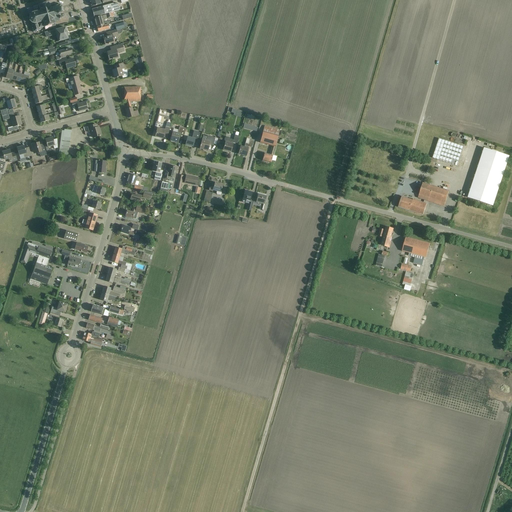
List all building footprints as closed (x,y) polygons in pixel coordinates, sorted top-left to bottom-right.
[(29,18),(30,20),(30,21),(31,23),(33,32),(34,32),(35,35),(40,33),(40,31),(40,28),(44,27),(45,28),(45,26),(48,25),(48,26),(52,25),(54,31),(56,30),(55,25),(54,21),(58,21),(57,18),(58,17),(59,19),(60,19),(61,18),(61,17),(62,18),(63,17),(64,16),(64,14),(63,13),(62,8),(61,8),(62,7),(61,5),(60,4),(58,5),(58,6),(57,6),(51,8),(49,3),(45,4),(45,3),(42,4),(42,5),(39,5),(38,5),(38,6),(34,7),(33,6),(33,7),(32,7),(32,8),(33,8),(34,13),(32,13),(32,14),(30,15),(29,18)] [(94,17),(113,12),(120,10),(118,4),(114,5),(113,4),(92,10),(94,17)] [(106,15),(94,18),(97,28),(110,24),(109,24),(109,21),(104,23),(103,20),(107,19),(106,15)] [(112,26),(111,23),(109,24),(110,24),(97,28),(98,32),(109,29),(112,26)] [(65,27),(56,30),(54,31),(45,33),(46,37),(56,35),(58,42),(68,39),(65,27)] [(105,45),(110,44),(114,43),(112,37),(118,35),(116,30),(106,33),(107,36),(103,37),(105,45)] [(115,50),(111,51),(107,53),(109,60),(118,58),(117,53),(124,51),(122,45),(114,47),(115,50)] [(71,49),(68,49),(59,52),(60,59),(65,57),(65,55),(72,53),(71,49)] [(74,59),(68,61),(67,61),(66,58),(58,60),(60,67),(66,65),(67,69),(76,66),(74,59)] [(127,75),(126,70),(124,71),(124,69),(123,64),(114,66),(115,70),(112,71),(114,78),(122,76),(123,78),(123,77),(126,77),(127,76),(127,75)] [(11,80),(13,72),(14,71),(8,69),(6,78),(11,80)] [(25,72),(24,75),(22,83),(27,84),(30,74),(25,72)] [(78,76),(68,79),(66,80),(67,83),(69,82),(70,86),(68,87),(69,89),(70,90),(72,89),(74,96),(82,94),(79,84),(80,84),(78,76)] [(41,86),(38,87),(38,86),(31,88),(32,94),(40,92),(43,91),(41,86)] [(140,87),(129,88),(124,88),(124,102),(126,102),(128,109),(126,110),(128,118),(134,116),(138,115),(137,111),(133,112),(132,108),(130,102),(140,102),(140,87)] [(17,108),(14,99),(9,101),(9,98),(2,99),(3,103),(6,102),(8,108),(0,110),(2,117),(14,113),(13,109),(17,108)] [(79,101),(72,103),(73,107),(74,107),(76,112),(79,111),(79,112),(87,110),(85,102),(79,104),(79,101)] [(14,113),(2,117),(3,120),(3,121),(8,120),(11,119),(13,127),(8,128),(9,132),(19,129),(18,126),(22,125),(19,116),(15,117),(14,113)] [(41,123),(50,121),(48,115),(46,115),(39,117),(41,123)] [(157,130),(155,137),(163,139),(163,137),(167,138),(169,128),(171,124),(167,123),(166,127),(165,130),(157,128),(157,130)] [(87,127),(89,132),(91,131),(93,138),(101,136),(99,127),(97,128),(96,125),(87,127)] [(271,160),(280,130),(264,126),(260,143),(272,146),(270,155),(264,153),(262,161),(271,163),(271,162),(272,163),(272,161),(271,160)] [(183,139),(185,132),(186,129),(179,127),(178,134),(173,132),(170,141),(178,143),(179,138),(183,139)] [(68,151),(71,130),(65,130),(64,131),(62,130),(60,146),(59,155),(65,156),(65,154),(68,155),(68,151)] [(187,137),(187,140),(185,145),(193,147),(195,139),(198,140),(200,133),(194,131),(192,138),(187,137)] [(239,136),(235,135),(234,140),(231,139),(230,138),(229,138),(228,137),(227,138),(226,138),(225,139),(225,140),(225,141),(226,142),(225,142),(223,150),(231,152),(233,144),(233,143),(237,144),(239,136)] [(202,140),(201,144),(200,149),(207,151),(209,144),(213,145),(215,138),(208,136),(206,141),(202,140)] [(58,148),(57,139),(53,140),(52,138),(45,140),(47,145),(45,146),(47,151),(50,151),(49,147),(53,146),(54,149),(58,148)] [(241,145),(238,154),(246,156),(248,149),(248,146),(252,147),(254,140),(250,139),(249,144),(245,143),(245,146),(241,145)] [(457,166),(464,147),(439,139),(433,158),(457,166)] [(41,148),(40,145),(39,143),(35,144),(34,143),(31,144),(33,152),(35,151),(35,154),(39,153),(40,157),(47,155),(43,144),(44,148),(42,149),(41,148)] [(31,156),(29,148),(25,149),(24,146),(17,148),(20,159),(31,156)] [(468,198),(493,206),(509,157),(484,149),(468,198)] [(17,161),(15,153),(14,153),(15,154),(11,155),(10,150),(2,152),(4,156),(1,157),(0,159),(0,174),(3,175),(6,164),(5,160),(8,159),(10,163),(17,161)] [(106,162),(98,161),(96,161),(95,164),(98,164),(97,173),(105,173),(106,162)] [(161,171),(162,164),(155,162),(153,172),(156,173),(155,177),(162,179),(164,171),(161,171)] [(174,179),(177,167),(169,165),(168,172),(165,172),(163,179),(169,180),(170,178),(174,179)] [(138,177),(129,174),(126,183),(135,186),(134,190),(141,192),(142,187),(138,186),(139,182),(136,181),(138,177)] [(199,178),(186,176),(184,184),(197,186),(199,178)] [(213,190),(217,191),(216,193),(217,195),(220,195),(221,195),(222,192),(221,192),(223,185),(215,183),(213,188),(210,187),(209,191),(212,192),(213,190)] [(423,183),(420,193),(418,198),(444,206),(449,192),(423,183)] [(93,189),(92,192),(96,194),(103,196),(106,189),(94,186),(93,189)] [(204,201),(210,203),(212,193),(206,191),(204,201)] [(245,191),(242,202),(245,203),(245,200),(250,201),(252,193),(245,191)] [(130,200),(140,202),(142,196),(132,193),(130,200)] [(258,195),(257,199),(254,198),(253,201),(256,202),(256,203),(261,204),(259,210),(265,212),(268,204),(264,203),(266,197),(258,195)] [(402,196),(400,202),(398,207),(423,215),(427,204),(413,199),(413,200),(402,196)] [(91,208),(94,209),(99,210),(101,203),(90,200),(89,203),(92,204),(91,208)] [(136,219),(138,213),(143,214),(145,208),(137,205),(136,209),(133,208),(132,212),(127,211),(125,217),(135,220),(136,219)] [(89,213),(87,221),(83,220),(82,224),(86,225),(84,228),(93,231),(98,215),(89,213)] [(122,226),(120,232),(128,235),(133,236),(134,233),(129,232),(130,228),(127,226),(126,227),(122,226)] [(391,238),(393,232),(394,229),(386,227),(385,230),(381,229),(380,232),(379,236),(382,237),(383,235),(380,246),(389,248),(392,238),(391,238)] [(78,234),(72,232),(66,230),(64,239),(76,243),(78,234)] [(424,266),(426,257),(430,244),(406,237),(402,251),(416,255),(413,263),(424,266)] [(42,248),(28,243),(28,245),(27,245),(25,250),(26,251),(29,252),(39,256),(42,248)] [(86,253),(88,247),(84,246),(85,245),(77,243),(75,250),(86,253)] [(136,250),(127,248),(126,250),(116,247),(113,255),(120,256),(121,253),(127,255),(127,254),(129,254),(134,256),(136,250)] [(53,269),(46,267),(49,259),(49,260),(52,252),(42,248),(39,256),(36,263),(31,278),(48,284),(49,280),(53,269)] [(79,268),(81,260),(70,257),(70,256),(69,256),(70,252),(62,249),(61,254),(65,255),(64,260),(69,261),(68,265),(78,268),(79,268)] [(25,264),(29,252),(26,251),(25,250),(21,262),(25,264)] [(387,257),(379,254),(375,266),(384,268),(387,257)] [(118,261),(120,256),(113,255),(111,262),(121,265),(120,268),(130,271),(132,265),(118,261)] [(115,273),(116,270),(110,268),(108,275),(120,278),(121,275),(115,273)] [(122,279),(120,278),(108,275),(106,282),(112,284),(113,281),(121,283),(122,279)] [(406,275),(403,285),(411,288),(412,283),(409,282),(411,277),(406,275)] [(102,293),(116,298),(119,299),(120,295),(110,292),(111,289),(111,288),(104,286),(102,293)] [(115,301),(116,298),(102,293),(100,300),(107,302),(108,299),(115,301)] [(52,307),(50,313),(60,316),(61,311),(65,313),(67,305),(59,303),(58,309),(52,307)] [(91,312),(104,316),(106,309),(93,305),(91,312)] [(58,318),(58,317),(42,312),(39,324),(44,325),(46,319),(55,322),(55,325),(60,327),(63,320),(58,318)] [(103,319),(97,317),(90,315),(88,320),(100,324),(101,324),(103,319)] [(93,331),(97,332),(107,335),(111,336),(112,332),(94,327),(95,325),(87,323),(86,328),(93,331)] [(90,339),(91,339),(83,336),(82,340),(89,342),(89,344),(100,347),(102,343),(90,339)]
